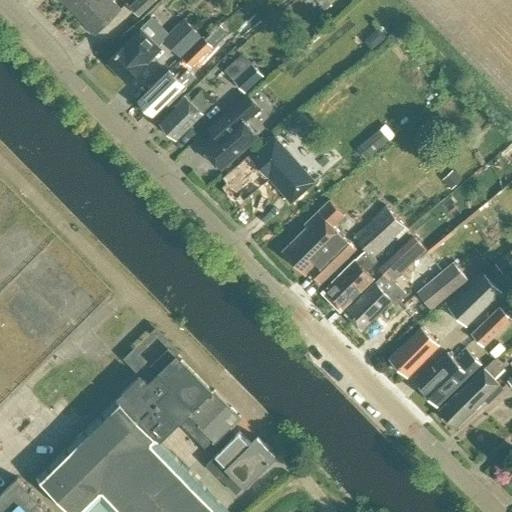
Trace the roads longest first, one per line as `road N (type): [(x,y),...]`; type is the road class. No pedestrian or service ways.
road 1 (tertiary): [(495,511),(0,11)]
road 2 (residential): [(323,511),(279,448),(0,161)]
